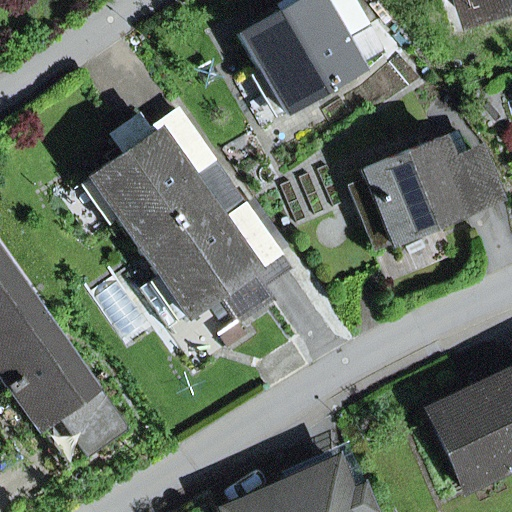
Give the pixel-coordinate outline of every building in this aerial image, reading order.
[(356,69),(354,65),(316,0),(299,0),(237,36),(282,113),(356,69)] [(316,0),(354,65),(381,49),(351,0),(316,0)] [(511,0),(460,0),(465,15),(511,0)] [(145,138),(123,154),(87,179),(136,249),(229,184),(179,114),(145,138)] [(123,154),(145,138),(133,120),(110,136),(123,154)] [(365,183),(390,244),(493,201),(472,151),(445,162),(436,140),(360,172),(365,183)] [(375,250),(390,244),(365,183),(349,189),(375,250)] [(216,294),(249,270),(276,251),(229,184),(136,249),(156,277),(138,290),(166,329),(216,294)] [(0,345),(41,317),(0,262),(0,345)] [(249,270),(216,294),(236,322),(269,299),(249,270)] [(41,317),(0,345),(0,382),(37,430),(51,420),(58,429),(51,434),(70,461),(79,455),(118,428),(41,317)] [(426,412),(464,490),(511,467),(511,370),(497,378),(491,367),(473,376),(478,387),(426,412)] [(79,455),(70,461),(51,434),(58,429),(51,420),(37,430),(64,469),(80,457),(79,455)] [(278,473),(283,483),(333,461),(355,511),(372,511),(343,444),(278,473)] [(355,511),(333,461),(283,483),(286,491),(238,511),(355,511)]
